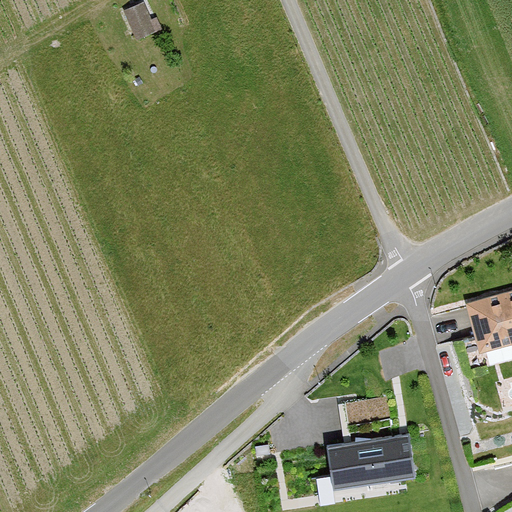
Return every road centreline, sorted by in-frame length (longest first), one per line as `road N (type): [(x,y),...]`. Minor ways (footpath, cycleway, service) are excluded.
road 1 (tertiary): [(102,511),(298,354),(408,280)]
road 2 (residential): [(408,280),(289,0)]
road 3 (residential): [(473,511),(408,280)]
road 4 (unknown): [(290,386),(325,446),(333,497)]
road 5 (tertiary): [(408,280),(511,220)]
